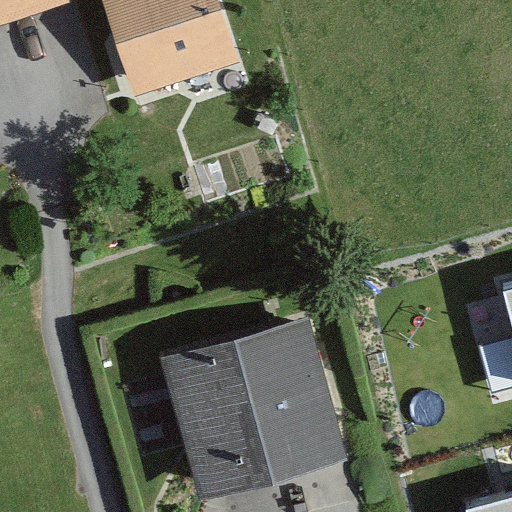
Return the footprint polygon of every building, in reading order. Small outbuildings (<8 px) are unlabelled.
[(0,0),(0,14),(1,18),(60,0),(0,0)] [(114,0),(144,86),(255,48),(238,0),(114,0)] [(511,280),(502,283),(511,320),(511,280)] [(312,307),(175,346),(215,486),(352,447),(312,307)] [(511,511),(511,488),(464,502),(466,511),(511,511)]
